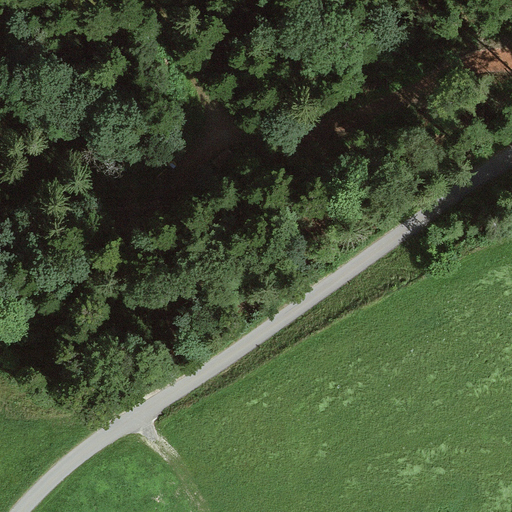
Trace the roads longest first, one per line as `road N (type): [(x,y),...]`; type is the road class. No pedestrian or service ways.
road 1 (unclassified): [(20,511),(93,444),(511,158)]
road 2 (track): [(0,296),(48,289),(118,259),(177,187),(245,139),(378,112),(511,56)]
